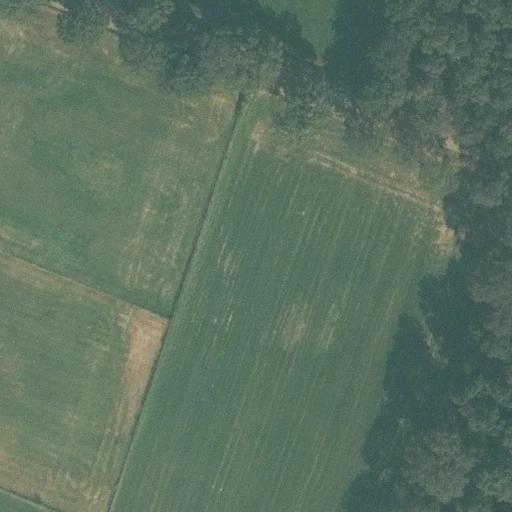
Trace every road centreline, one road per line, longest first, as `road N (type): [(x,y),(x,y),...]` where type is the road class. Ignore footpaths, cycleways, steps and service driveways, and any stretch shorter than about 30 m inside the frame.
road 1 (unclassified): [(511,179),(74,0)]
road 2 (track): [(511,326),(449,511)]
